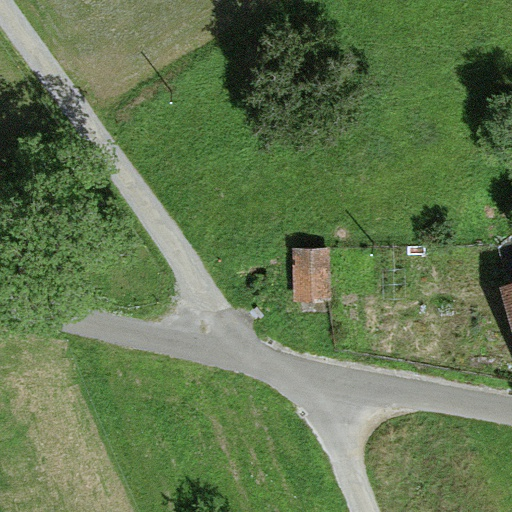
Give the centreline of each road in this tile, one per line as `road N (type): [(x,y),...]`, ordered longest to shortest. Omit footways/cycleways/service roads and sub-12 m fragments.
road 1 (unclassified): [(511,413),(329,382),(0,303)]
road 2 (track): [(2,0),(191,276),(200,349)]
road 3 (track): [(329,382),(339,440),(369,511)]
